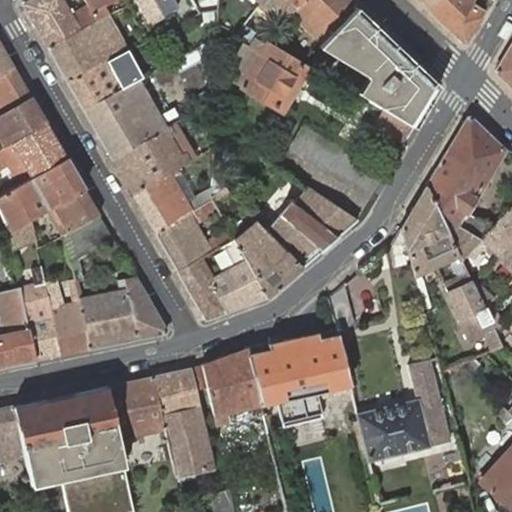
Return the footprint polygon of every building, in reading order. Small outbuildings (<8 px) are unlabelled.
[(24,4),(48,48),(98,21),(88,3),(72,11),(65,0),(29,0),(24,3),(24,4)] [(98,21),(108,16),(110,15),(105,6),(115,0),(86,0),(88,3),(98,21)] [(136,0),(149,23),(164,15),(159,7),(155,0),(136,0)] [(182,12),(187,21),(201,14),(197,7),(193,0),(192,0),(188,3),(190,8),(182,12)] [(303,0),(260,0),(258,4),(283,24),(296,10),(297,8),(303,0)] [(357,6),(349,0),(303,0),(297,8),(296,10),(302,15),(306,10),(324,27),(320,32),(326,37),(357,6)] [(420,0),(431,10),(439,0),(420,0)] [(466,41),(485,11),(470,2),(469,0),(439,0),(431,10),(463,42),(466,41)] [(439,86),(357,6),(326,37),(318,46),(364,74),(366,78),(357,93),(387,111),(390,113),(414,127),(439,86)] [(306,10),(302,15),(320,32),(324,27),(306,10)] [(219,11),(203,14),(203,24),(218,20),(219,11)] [(48,48),(68,81),(123,53),(128,50),(108,16),(98,21),(48,48)] [(242,24),(236,32),(246,38),(251,30),(242,24)] [(256,32),(251,30),(246,38),(247,38),(244,43),(249,46),(255,37),(258,33),(256,32)] [(265,43),(255,37),(249,46),(244,43),(231,66),(236,69),(229,80),(240,86),(283,112),(309,69),(265,43)] [(495,72),(511,88),(511,40),(495,69),(495,72)] [(313,50),(297,41),(291,52),(304,59),(313,50)] [(0,74),(14,67),(0,43),(0,74)] [(68,81),(84,108),(132,81),(129,77),(134,74),(123,53),(68,81)] [(203,73),(215,95),(216,66),(203,73)] [(0,114),(31,97),(14,67),(0,74),(0,114)] [(84,108),(113,158),(166,126),(162,120),(140,82),(134,85),(132,81),(84,108)] [(0,148),(46,122),(31,97),(0,114),(0,148)] [(166,126),(168,125),(179,119),(175,110),(162,120),(166,126)] [(379,124),(406,140),(407,138),(414,127),(390,113),(387,111),(379,124)] [(466,117),(425,186),(449,234),(458,254),(460,258),(467,251),(496,221),(466,208),(504,149),(469,116),(466,117)] [(0,194),(66,157),(46,122),(0,148),(0,194)] [(214,123),(212,147),(213,154),(223,153),(223,129),(214,123)] [(372,197),(385,175),(372,166),(303,124),(290,146),(290,147),(305,157),(307,155),(372,197)] [(113,158),(132,193),(169,172),(177,167),(189,161),(185,153),(181,155),(169,134),(172,132),(168,125),(166,126),(113,158)] [(290,147),(290,146),(278,139),(266,159),(278,166),(290,147)] [(84,188),(66,157),(0,194),(0,205),(9,231),(31,219),(40,213),(84,188)] [(385,175),(390,167),(377,159),(372,166),(385,175)] [(132,193),(155,231),(191,210),(186,202),(172,177),(180,172),(177,167),(169,172),(132,193)] [(211,187),(211,198),(218,209),(221,214),(237,201),(212,176),(211,187)] [(353,216),(296,179),(291,186),(303,195),(296,206),(335,233),(353,216)] [(400,227),(409,261),(414,275),(449,259),(457,276),(443,282),(461,319),(475,313),(481,325),(483,324),(487,331),(484,332),(490,349),(503,345),(501,342),(496,331),(494,328),(490,321),(483,306),(471,281),(467,272),(460,258),(458,254),(449,234),(425,186),(400,227)] [(186,202),(191,210),(211,198),(211,187),(186,202)] [(99,213),(84,188),(40,213),(43,219),(44,220),(51,216),(58,211),(65,223),(58,227),(62,235),(70,230),(99,213)] [(155,231),(178,270),(202,257),(234,238),(230,231),(206,244),(192,219),(197,216),(199,220),(218,209),(211,198),(191,210),(155,231)] [(260,214),(255,220),(301,266),(335,233),(296,206),(291,203),(270,224),(260,214)] [(511,203),(496,221),(467,251),(473,256),(485,244),(496,256),(511,240),(511,203)] [(51,216),(58,227),(65,223),(58,211),(51,216)] [(43,219),(40,213),(31,219),(32,225),(43,219)] [(99,213),(70,230),(83,251),(86,256),(114,240),(99,213)] [(31,219),(9,231),(12,247),(35,239),(32,225),(31,219)] [(255,220),(234,238),(267,298),(270,297),(301,266),(255,220)] [(391,243),(389,245),(394,265),(409,261),(400,227),(391,243)] [(70,230),(62,235),(64,241),(68,260),(83,251),(70,230)] [(211,277),(227,311),(267,298),(234,238),(202,257),(204,263),(221,253),(223,257),(228,267),(211,277)] [(511,272),(511,240),(496,256),(511,272)] [(202,257),(178,270),(206,319),(227,311),(211,277),(206,267),(204,263),(202,257)] [(206,267),(211,277),(228,267),(223,257),(206,267)] [(34,359),(59,355),(45,285),(41,265),(31,267),(35,284),(20,288),(34,359)] [(120,289),(77,296),(79,301),(90,348),(165,332),(166,330),(135,275),(118,278),(120,289)] [(59,355),(90,348),(79,301),(77,296),(73,278),(69,279),(74,302),(61,305),(58,289),(53,289),(52,284),(45,285),(59,355)] [(328,299),(336,329),(337,336),(354,322),(344,284),(328,299)] [(0,366),(34,359),(20,288),(19,286),(0,290),(0,322),(0,324),(2,333),(0,333),(0,366)] [(504,323),(489,300),(483,306),(490,321),(494,328),(496,331),(500,327),(504,323)] [(500,327),(496,331),(501,342),(507,337),(500,327)] [(276,336),(247,347),(259,400),(276,396),(282,426),(321,417),(317,398),(351,390),(348,382),(337,336),(336,329),(282,339),(276,336)] [(247,347),(200,363),(215,424),(227,421),(225,411),(260,403),(260,402),(259,400),(247,347)] [(464,360),(458,364),(470,375),(481,364),(473,356),(464,360)] [(416,399),(357,414),(368,461),(449,440),(430,359),(407,364),(416,399)] [(165,427),(175,474),(203,468),(198,448),(204,447),(186,368),(153,376),(165,427)] [(153,376),(106,386),(107,392),(121,454),(131,452),(127,436),(165,427),(153,376)] [(106,386),(75,392),(76,398),(107,392),(106,386)] [(23,456),(29,485),(60,478),(67,511),(105,511),(133,506),(121,454),(107,392),(76,398),(44,405),(14,412),(23,456)] [(43,399),(12,406),(12,407),(14,412),(44,405),(43,399)] [(0,483),(2,483),(0,475),(0,460),(23,456),(14,412),(12,407),(12,406),(0,407),(0,483)] [(511,446),(501,459),(511,468),(511,446)] [(198,448),(203,468),(209,466),(204,447),(198,448)] [(511,468),(501,459),(481,480),(511,507),(511,468)] [(235,511),(230,489),(211,493),(214,511),(235,511)]
